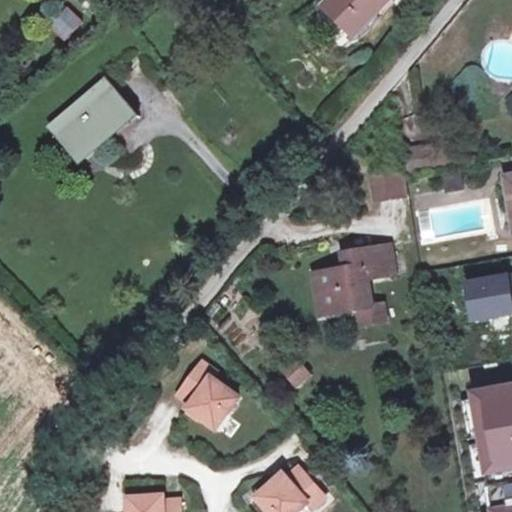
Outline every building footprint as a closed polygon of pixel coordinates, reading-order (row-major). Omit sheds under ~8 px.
[(332,0),(363,28),(389,0),(332,0)] [(66,4),(47,24),(65,41),(84,21),(66,4)] [(110,72),(52,119),(78,151),(98,134),(103,140),(140,109),(110,72)] [(492,92),(511,93),(511,83),(492,82),(492,92)] [(448,142),(409,148),(413,171),(452,163),(448,142)] [(379,174),(382,199),(409,195),(406,171),(379,174)] [(401,274),(395,244),(349,253),(351,268),(319,274),(327,314),(365,308),(378,306),(373,279),(401,274)] [(388,304),(378,306),(365,308),(368,324),(391,321),(388,304)] [(300,356),(287,367),(301,384),(314,373),(300,356)] [(196,400),(193,404),(221,425),(244,394),(217,374),(221,368),(207,358),(183,391),(196,400)] [(511,511),(511,386),(476,394),(494,488),(501,487),(505,510),(497,511),(496,511),(511,511)] [(488,489),(492,511),(496,511),(497,511),(505,510),(501,487),(494,488),(476,394),(463,396),(481,490),(488,489)] [(292,475),(288,471),(262,494),(277,511),(299,511),(313,501),(317,506),(330,495),(304,464),(292,475)] [(168,498),(168,492),(133,494),(133,511),(185,511),(184,496),(168,498)]
